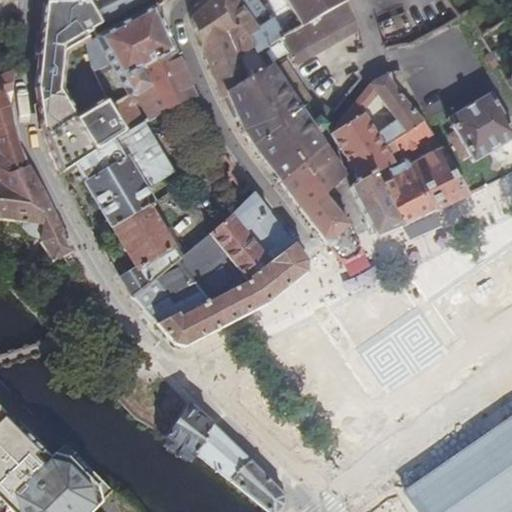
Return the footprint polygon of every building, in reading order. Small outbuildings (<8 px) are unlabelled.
[(88,0),(81,2),(44,6),(42,26),(39,62),(92,30),(101,24),(88,0)] [(89,0),(88,0),(101,24),(142,0),(89,0)] [(201,49),(247,17),(235,0),(214,0),(190,21),(201,49)] [(268,21),(279,36),(287,31),(294,27),(279,0),(269,0),(259,6),(268,21)] [(279,0),(294,27),(341,0),(279,0)] [(287,31),(279,36),(294,60),(356,24),(347,0),(341,0),(294,27),(287,31)] [(162,25),(153,7),(152,5),(97,37),(89,41),(90,43),(89,45),(87,46),(91,60),(89,61),(92,72),(95,80),(98,87),(106,102),(125,92),(136,92),(148,84),(144,77),(153,72),(147,60),(174,50),(165,32),(162,25)] [(375,21),(383,43),(413,32),(405,10),(375,21)] [(18,14),(4,13),(1,31),(16,33),(18,14)] [(210,72),(220,95),(240,84),(270,68),(261,56),(245,65),(238,53),(254,44),(256,49),(279,36),(268,21),(256,29),(251,23),(247,17),(201,49),(209,68),(210,72)] [(496,64),(504,82),(511,77),(511,19),(485,39),(492,56),(497,54),(501,62),(496,64)] [(97,37),(92,30),(39,62),(36,92),(39,115),(41,129),(45,145),(51,160),(58,175),(73,165),(94,153),(79,128),(76,89),(95,80),(92,72),(89,61),(91,60),(87,46),(89,45),(90,43),(89,41),(97,37)] [(136,92),(125,92),(106,102),(124,136),(142,125),(195,94),(191,85),(174,50),(147,60),(153,72),(144,77),(148,84),(136,92)] [(14,53),(0,57),(0,93),(10,90),(14,53)] [(487,59),(490,68),(496,64),(501,62),(497,54),(492,56),(487,59)] [(333,111),(321,100),(314,108),(315,116),(306,121),(270,68),(240,84),(220,95),(221,97),(227,95),(239,126),(249,139),(281,182),(317,137),(327,123),(325,120),(333,111)] [(379,81),(372,84),(353,108),(341,122),(332,134),(341,150),(359,185),(373,178),(400,164),(389,148),(420,127),(390,88),(389,76),(379,81)] [(511,97),(510,94),(507,89),(489,102),(487,99),(445,128),(454,141),(449,145),(464,167),(469,163),(474,170),(511,142),(511,135),(508,129),(511,126),(511,97)] [(0,178),(27,167),(19,147),(13,131),(12,127),(8,110),(10,90),(0,93),(0,178)] [(94,153),(73,165),(111,227),(150,201),(143,189),(172,172),(142,125),(124,136),(94,153)] [(468,197),(420,127),(389,148),(400,164),(423,148),(430,159),(407,174),(434,212),(450,205),(468,197)] [(324,192),(343,175),(327,152),(317,137),(281,182),(339,260),(350,263),(361,255),(362,246),(359,240),(350,225),(339,211),(324,192)] [(407,174),(400,164),(373,178),(401,227),(416,220),(434,212),(407,174)] [(37,240),(51,261),(72,246),(54,215),(27,167),(0,178),(0,219),(41,225),(37,240)] [(361,209),(378,239),(390,233),(401,227),(373,178),(359,185),(350,189),(361,209)] [(211,234),(197,244),(247,313),(266,303),(284,288),(304,272),(306,261),(253,193),(211,234)] [(148,208),(152,205),(150,201),(111,227),(135,267),(119,278),(130,296),(180,258),(148,208)] [(175,344),(186,349),(213,333),(243,316),(247,313),(197,244),(180,258),(130,296),(146,313),(175,344)] [(0,511),(10,503),(18,511),(84,511),(94,504),(51,454),(10,408),(9,409),(0,402),(0,511)] [(200,416),(187,404),(170,441),(195,458),(210,425),(200,416)] [(511,420),(405,495),(416,511),(510,511),(511,511),(511,420)] [(229,443),(210,425),(195,458),(265,511),(278,511),(285,506),(285,497),(229,443)] [(64,442),(51,454),(94,504),(108,491),(64,442)]
